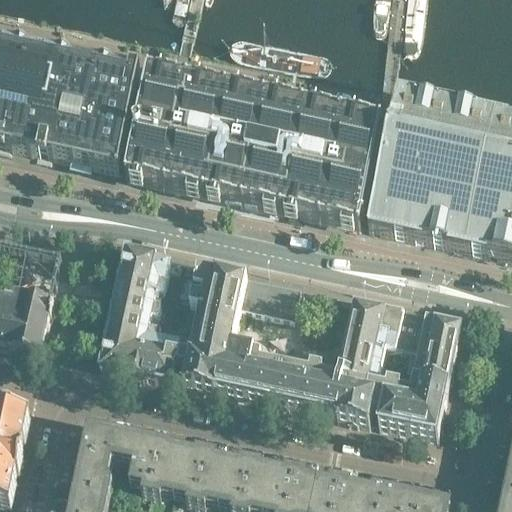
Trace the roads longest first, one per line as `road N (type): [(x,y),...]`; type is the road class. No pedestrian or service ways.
road 1 (primary): [(511,305),(0,194)]
road 2 (residential): [(47,511),(65,407),(469,488)]
road 3 (residential): [(0,31),(389,119)]
road 4 (residential): [(469,488),(485,462),(511,354)]
